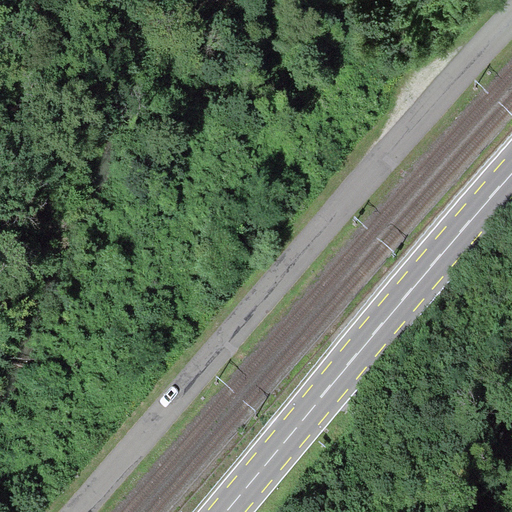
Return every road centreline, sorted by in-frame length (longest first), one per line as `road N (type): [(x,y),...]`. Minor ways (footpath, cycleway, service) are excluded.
road 1 (unclassified): [(511,20),(73,511)]
road 2 (primary): [(511,178),(224,511)]
